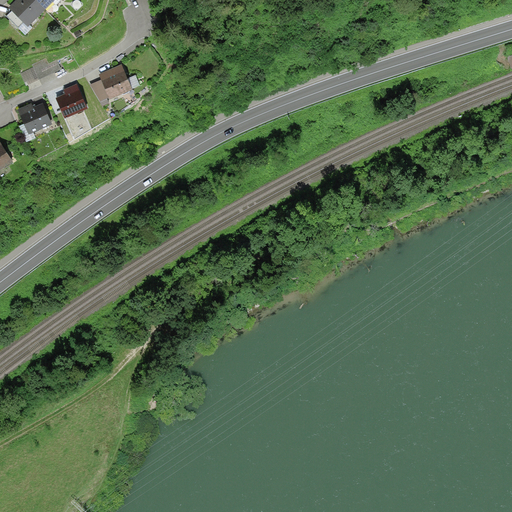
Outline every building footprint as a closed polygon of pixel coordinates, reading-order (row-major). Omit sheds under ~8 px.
[(19,0),(12,7),(14,9),(7,16),(19,27),(26,20),(29,23),(44,7),(42,5),(47,0),(19,0)] [(34,67),(22,73),(27,84),(61,68),(57,59),(49,63),(46,57),(32,64),(34,67)] [(128,78),(122,65),(109,72),(111,75),(102,79),(103,81),(90,87),(100,103),(140,85),(135,75),(128,78)] [(87,107),(77,82),(64,88),(66,94),(57,98),(65,116),(87,107)] [(51,123),(43,104),(34,108),(31,103),(19,108),(29,132),(51,123)] [(0,168),(13,159),(0,141),(0,168)]
